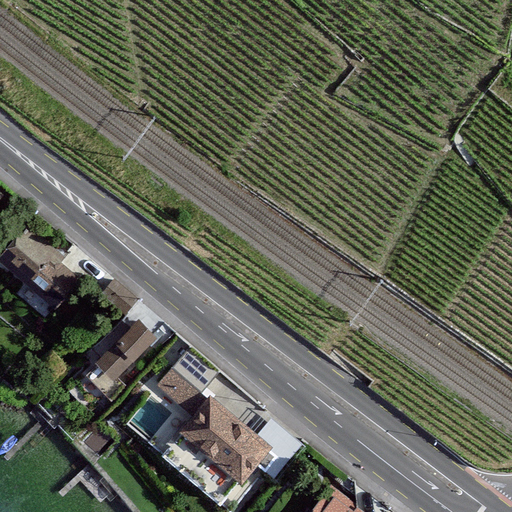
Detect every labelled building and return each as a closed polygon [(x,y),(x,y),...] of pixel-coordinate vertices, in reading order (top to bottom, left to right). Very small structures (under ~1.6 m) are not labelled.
[(19,231),(0,252),(0,267),(47,309),(74,279),(19,231)] [(115,285),(103,297),(121,316),(134,303),(115,285)] [(133,325),(97,365),(119,385),(156,345),(133,325)] [(273,447),(173,363),(156,384),(191,414),(179,428),(242,481),(259,461),(279,478),(306,445),(287,430),(273,447)] [(95,458),(115,437),(102,425),(82,445),(95,458)] [(351,511),(325,492),(309,511),(351,511)]
